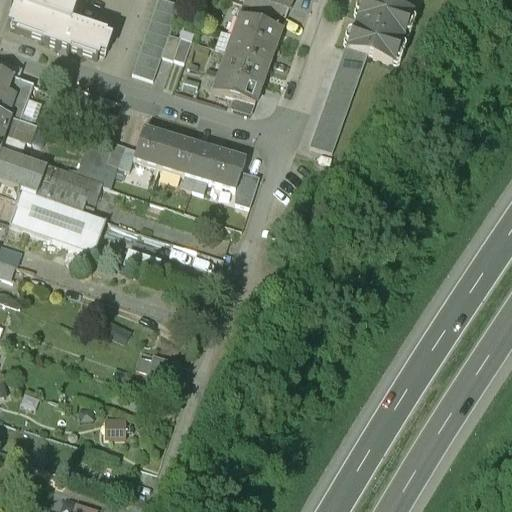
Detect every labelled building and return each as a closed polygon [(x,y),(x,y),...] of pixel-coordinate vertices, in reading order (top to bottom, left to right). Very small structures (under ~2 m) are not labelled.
[(15,0),(11,12),(21,15),(68,31),(69,27),(76,7),(74,6),(76,0),(15,0)] [(292,0),(250,0),(288,13),(292,0)] [(388,0),(363,0),(362,4),(364,5),(364,4),(384,11),(388,0)] [(158,2),(131,78),(152,85),(179,9),(158,2)] [(384,11),(364,4),(364,5),(356,27),(358,28),(356,35),(354,34),(346,56),(346,57),(366,64),(391,73),(410,20),(384,11)] [(284,24),(242,10),(238,21),(280,36),(284,24)] [(68,31),(21,15),(14,36),(45,47),(44,50),(69,59),(70,56),(95,65),(104,39),(69,27),(68,31)] [(280,36),(238,21),(232,41),(273,55),(280,36)] [(168,40),(161,62),(172,66),(172,65),(180,44),(168,40)] [(273,55),(232,41),(225,59),(266,74),(273,55)] [(180,44),(172,65),(183,68),(190,48),(180,44)] [(344,55),(308,157),(330,165),(366,64),(346,57),(346,56),(344,55)] [(266,74),(225,59),(211,98),(253,112),(266,74)] [(20,73),(0,65),(0,78),(16,84),(20,73)] [(16,84),(0,78),(0,120),(19,128),(33,90),(16,84)] [(19,128),(0,120),(0,144),(2,139),(29,148),(37,134),(19,128)] [(169,142),(143,133),(135,155),(132,165),(158,174),(169,142)] [(195,151),(169,142),(158,174),(184,183),(195,151)] [(184,183),(180,194),(191,198),(198,177),(206,155),(195,151),(184,183)] [(126,152),(119,173),(128,176),(132,165),(135,155),(126,152)] [(217,158),(206,155),(198,177),(209,181),(217,158)] [(245,168),(217,158),(209,181),(198,177),(191,198),(202,202),(206,190),(234,200),(238,189),(240,182),(245,168)] [(29,183),(0,173),(0,188),(31,200),(65,212),(70,198),(51,191),(52,190),(29,182),(29,183)] [(257,187),(240,182),(238,189),(241,190),(235,212),(248,216),(257,187)] [(31,200),(0,189),(0,204),(14,209),(15,207),(27,211),(31,200)] [(39,228),(13,219),(9,231),(35,240),(39,228)] [(126,343),(129,332),(109,325),(106,336),(126,343)] [(140,357),(133,381),(168,391),(176,367),(140,357)] [(124,444),(124,424),(108,425),(109,444),(124,444)]
